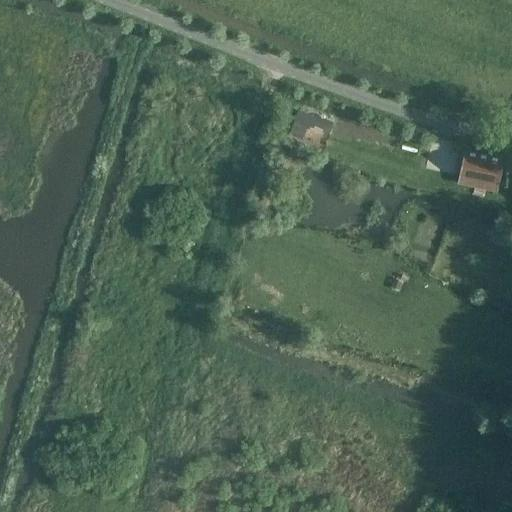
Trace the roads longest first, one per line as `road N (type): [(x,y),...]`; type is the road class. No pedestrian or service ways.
road 1 (track): [(511,454),(210,347),(197,333),(275,65)]
road 2 (unclassified): [(511,143),(469,135),(105,0)]
